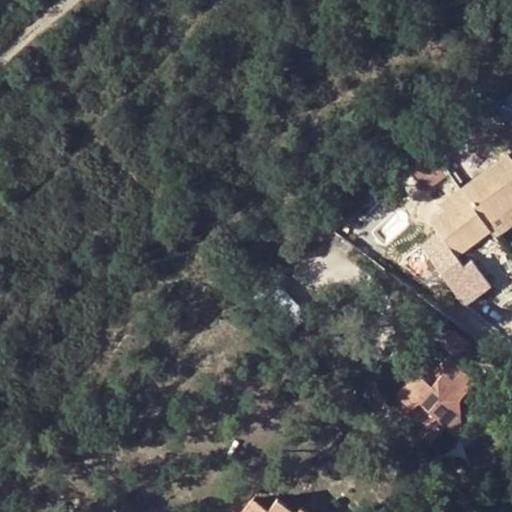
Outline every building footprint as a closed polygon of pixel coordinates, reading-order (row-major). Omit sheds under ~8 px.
[(449,168),(434,149),(413,165),(427,183),(449,168)] [(487,219),(511,200),(511,155),(507,149),(460,185),(465,192),(487,219)] [(460,185),(439,201),(444,206),(465,192),(460,185)] [(487,219),(465,192),(444,206),(431,217),(457,250),(492,225),(487,219)] [(511,200),(487,219),(492,225),(498,234),(511,222),(511,200)] [(447,332),(461,346),(469,338),(454,325),(447,332)] [(445,451),(464,432),(460,395),(475,377),(454,358),(433,381),(418,368),(398,389),(413,403),(419,397),(441,416),(424,434),(445,451)] [(314,511),(302,503),(298,507),(279,494),(269,505),(252,494),(238,511),(314,511)]
